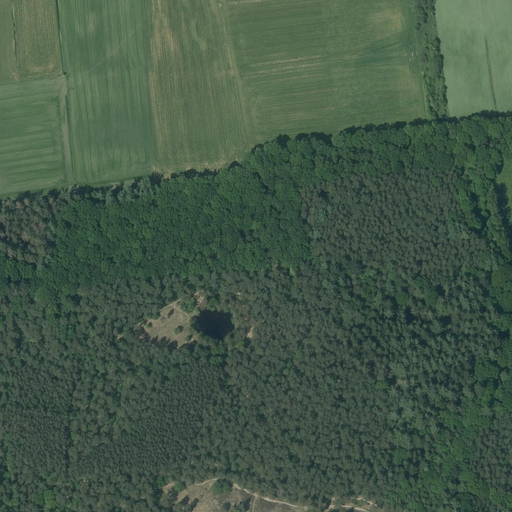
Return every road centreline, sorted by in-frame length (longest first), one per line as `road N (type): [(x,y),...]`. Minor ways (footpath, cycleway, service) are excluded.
road 1 (track): [(62,511),(74,388),(88,352),(168,302),(302,259),(358,219),(466,221)]
road 2 (unknown): [(36,501),(92,476),(154,476),(208,456),(264,481),(327,484),(413,511)]
road 3 (track): [(14,504),(224,479),(305,508),(367,511)]
road 4 (track): [(429,292),(439,317),(511,404)]
